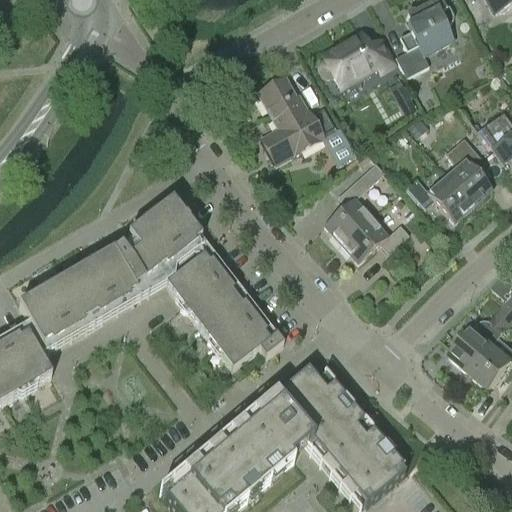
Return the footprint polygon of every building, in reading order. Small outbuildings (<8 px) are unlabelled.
[(511,0),(491,0),(489,1),(498,18),(511,9),(511,0)] [(406,57),(396,62),(407,83),(429,71),(424,60),(453,45),(445,30),(453,26),(454,22),(449,11),(446,13),(440,2),(416,15),(414,14),(413,14),(412,14),(410,15),(409,16),(408,17),(407,18),(407,19),(407,21),(407,22),(408,24),(408,25),(409,26),(411,26),(412,27),(416,35),(399,44),(406,57)] [(320,67),(319,71),(319,75),(322,79),(325,82),(329,82),(333,80),(340,93),(378,73),(380,77),(392,70),(380,47),(368,53),(362,42),(324,63),(325,65),(320,67)] [(261,98),(259,99),(279,134),(261,144),(262,146),(264,145),(276,168),(274,169),(275,171),(336,137),(323,114),(309,122),(301,107),(298,108),(285,85),(283,86),(284,88),(262,99),(261,98)] [(400,87),(388,93),(396,107),(407,101),(400,87)] [(511,132),(503,119),(480,135),(499,163),(510,155),(511,157),(511,132)] [(457,194),(472,212),(492,194),(472,171),(481,164),(463,143),(445,159),(457,171),(446,181),(457,194)] [(341,250),(371,223),(355,204),(384,178),(375,169),(337,202),(345,211),(323,230),(341,250)] [(457,194),(446,181),(428,197),(416,183),(407,192),(425,213),(434,205),(454,228),(472,212),(457,194)] [(0,409),(49,381),(34,354),(54,343),(56,345),(77,333),(76,330),(100,316),(103,319),(124,307),(122,303),(135,296),(133,293),(169,265),(170,268),(189,254),(187,251),(200,241),(170,205),(127,238),(131,243),(114,257),(112,255),(18,310),(33,337),(13,349),(11,347),(0,353),(0,409)] [(387,241),(371,223),(341,250),(357,268),(379,249),(387,258),(408,240),(399,230),(387,241)] [(202,260),(165,289),(232,376),(259,355),(265,363),(283,349),(275,339),(268,343),(260,334),(263,332),(248,313),(245,315),(227,291),(230,289),(215,270),(212,272),(202,260)] [(469,378),(492,351),(511,327),(511,285),(505,279),(491,292),(509,307),(499,318),(500,319),(492,328),(488,325),(485,325),(479,326),(474,331),(472,335),(449,361),(469,378)] [(502,360),(492,351),(469,378),(489,396),(511,368),(511,355),(509,353),(502,360)] [(281,410),(173,500),(168,494),(173,491),(171,489),(171,490),(171,491),(161,500),(160,499),(159,500),(160,501),(165,507),(168,511),(225,511),(228,510),(229,511),(240,511),(245,508),(247,509),(248,508),(240,499),(251,490),(258,499),(259,499),(258,497),(269,488),(270,490),(271,489),(270,487),(280,478),(282,480),(283,479),(281,477),(292,468),(293,470),(294,469),(292,466),(297,462),(295,460),(291,455),(300,448),(300,449),(302,448),(301,447),(307,442),(360,504),(354,509),(350,505),(349,506),(349,507),(350,506),(354,511),(368,511),(405,481),(401,476),(404,473),(403,472),(401,473),(392,463),(394,461),(393,461),(384,468),(375,457),(384,450),(383,449),(382,450),(373,439),(374,438),(374,437),(365,445),(356,434),(365,426),(364,426),(362,427),(353,416),(355,415),(354,414),(345,421),(336,411),(345,403),(344,402),(343,404),(334,393),(335,392),(335,391),(326,398),(317,387),(308,376),(304,380),(301,382),(295,388),(291,390),(285,396),(282,398),(279,401),(276,403),(276,402),(275,403),(281,410)]
